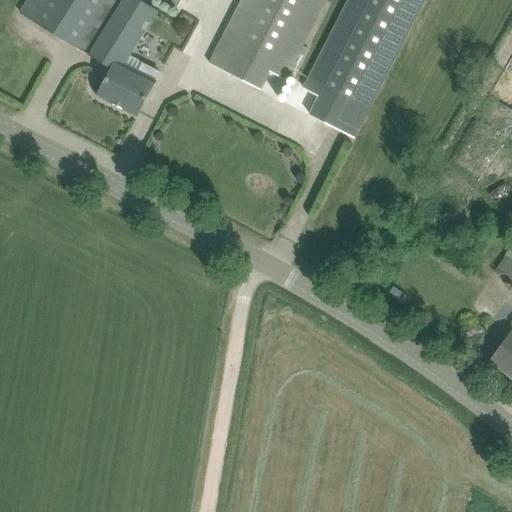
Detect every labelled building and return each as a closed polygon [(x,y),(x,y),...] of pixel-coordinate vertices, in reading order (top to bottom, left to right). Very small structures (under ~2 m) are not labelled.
[(136,119),(146,102),(164,74),(144,61),(138,72),(125,63),(157,11),(139,0),(29,0),(21,13),(113,70),(97,96),(136,119)] [(164,0),(178,8),(182,0),(164,0)] [(242,0),(210,64),(262,90),(272,72),(288,80),(300,54),(305,56),(309,48),(304,46),(327,0),(242,0)] [(349,0),(304,89),(321,98),(312,115),(311,114),(311,115),(355,138),(425,0),(349,0)] [(159,48),(174,55),(187,25),(172,19),(159,48)] [(491,79),(511,93),(511,54),(509,52),(491,79)] [(507,258),(497,271),(511,282),(511,243),(503,255),(507,258)] [(511,332),(503,345),(491,362),(511,376),(511,332)]
